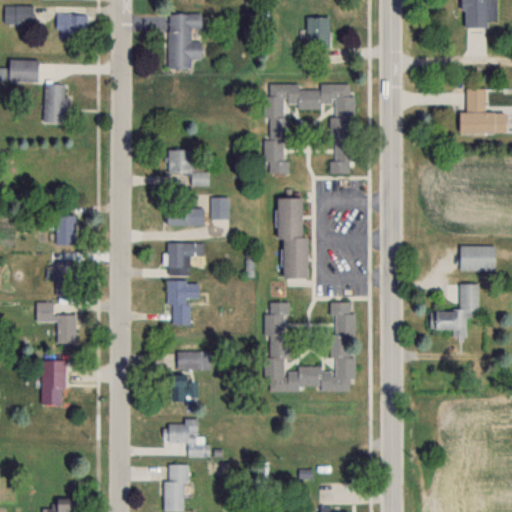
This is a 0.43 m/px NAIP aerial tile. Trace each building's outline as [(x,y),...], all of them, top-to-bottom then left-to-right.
[(461,0),(461,27),(486,27),(486,19),(494,19),(494,0),(461,0)] [(30,6),(2,6),(2,22),(30,22),(30,6)] [(59,38),(86,38),(86,13),(54,13),(54,30),(59,30),(59,38)] [(188,68),(188,58),(199,58),(200,41),(189,41),(189,26),(199,26),(199,13),(167,13),(166,68),(188,68)] [(305,46),(328,46),(328,16),(305,16),(305,46)] [(35,59),(6,59),(6,82),(35,82),(35,59)] [(287,106),(320,108),(321,102),(333,103),(330,160),(329,159),(328,172),(348,174),(353,84),(319,82),(318,86),(266,83),(262,161),(268,162),(268,171),(284,172),(287,106)] [(42,122),(65,123),(66,84),(43,83),(42,122)] [(464,110),(457,110),(457,131),(504,131),(504,111),(483,111),(483,87),(464,87),(464,110)] [(166,149),(165,173),(189,173),(189,184),(206,185),(206,160),(191,159),(191,149),(166,149)] [(208,196),(208,219),(227,219),(227,196),(208,196)] [(274,239),(280,239),(280,278),(304,278),(304,236),(299,236),(299,197),(274,197),(274,239)] [(202,225),(202,207),(162,207),(162,225),(202,225)] [(73,215),(52,215),(52,244),(73,244),(73,215)] [(188,274),(188,259),(202,259),(202,242),(165,242),(165,274),(188,274)] [(494,269),(494,244),(458,244),(458,269),(494,269)] [(164,304),(170,304),(170,324),(187,324),(187,298),(197,298),(197,280),(164,280),(164,304)] [(477,283),(458,282),(457,309),(431,309),(430,334),(466,334),(466,315),(477,315),(477,283)] [(334,366),(296,367),(296,369),(286,370),(284,301),(268,302),(268,313),(263,313),(263,335),(266,335),(267,378),(268,378),(269,390),(352,389),(351,335),(354,335),(354,311),(349,311),(349,300),(329,301),(329,314),(330,314),(331,357),(334,357),(334,366)] [(73,314),(52,314),(52,302),(34,302),(34,321),(55,321),(55,343),(73,343),(73,314)] [(210,351),(175,351),(175,369),(210,369),(210,351)] [(186,375),(164,375),(164,402),(197,402),(197,380),(186,380),(186,375)] [(185,455),(209,455),(209,442),(198,442),(198,418),(181,417),(181,423),(165,422),(165,441),(186,441),(185,455)] [(161,479),(161,510),(184,510),(184,462),(166,462),(166,479),(161,479)] [(73,511),(74,511),(70,511),(70,497),(52,497),(52,506),(43,506),(42,511),(73,511)]
